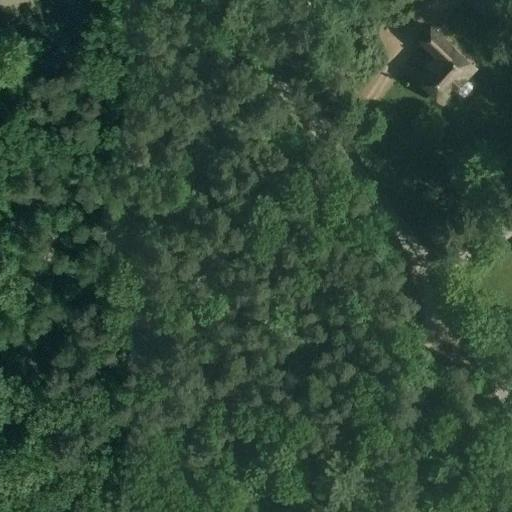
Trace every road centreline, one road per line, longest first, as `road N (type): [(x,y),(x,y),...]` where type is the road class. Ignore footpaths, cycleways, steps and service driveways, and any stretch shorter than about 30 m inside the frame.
road 1 (unclassified): [(511,402),(395,223),(215,0)]
road 2 (track): [(440,511),(422,381),(433,277)]
